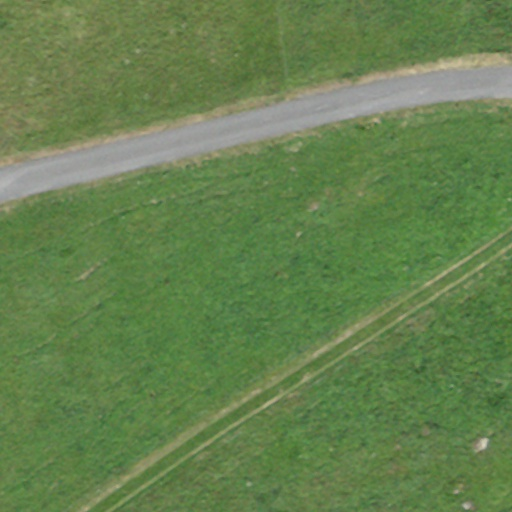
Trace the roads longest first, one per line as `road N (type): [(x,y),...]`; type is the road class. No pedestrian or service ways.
road 1 (unclassified): [(511,82),(325,105),(0,182)]
road 2 (track): [(92,511),(511,239)]
